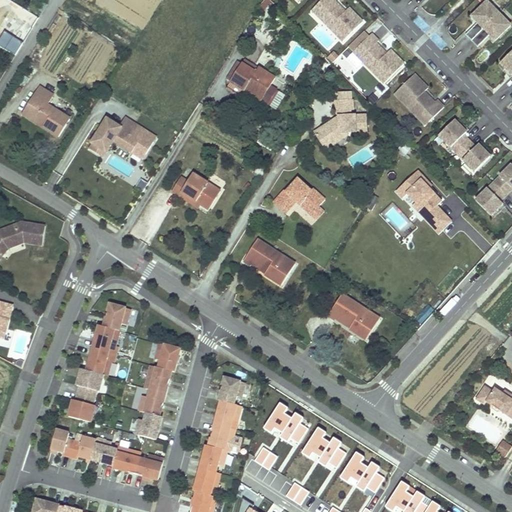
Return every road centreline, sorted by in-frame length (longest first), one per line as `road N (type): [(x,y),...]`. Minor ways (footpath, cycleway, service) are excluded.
road 1 (residential): [(114,248),(83,282),(14,467)]
road 2 (residential): [(367,412),(511,251)]
road 3 (residential): [(226,321),(205,346),(165,508)]
road 4 (residential): [(511,132),(382,0)]
road 5 (unknown): [(192,299),(287,153)]
road 6 (unclassified): [(367,412),(226,321)]
road 7 (residential): [(14,467),(165,508)]
road 8 (unclassified): [(114,248),(0,171)]
road 9 (unclassified): [(226,321),(114,248)]
